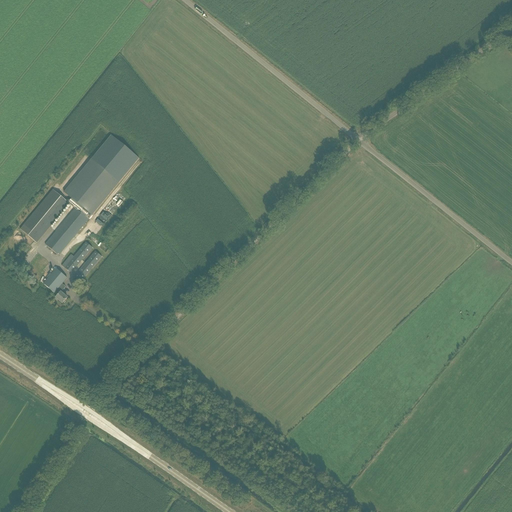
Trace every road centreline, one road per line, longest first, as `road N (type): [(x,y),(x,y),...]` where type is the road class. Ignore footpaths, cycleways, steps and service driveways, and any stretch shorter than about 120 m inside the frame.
road 1 (unclassified): [(146,350),(360,140)]
road 2 (primary): [(0,355),(227,511)]
road 3 (unclassified): [(360,140),(183,0)]
road 4 (unclassified): [(511,263),(360,140)]
road 5 (unclassified): [(360,140),(511,30)]
